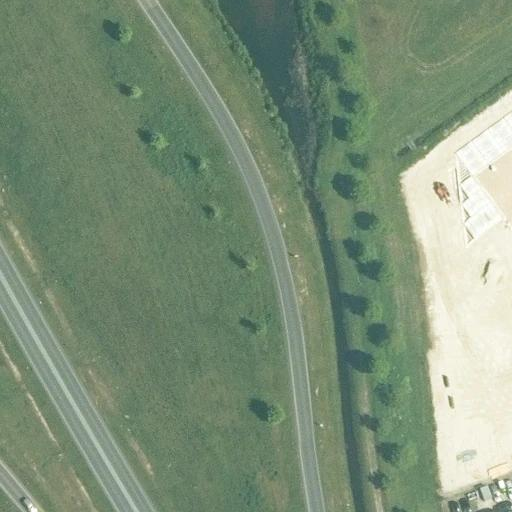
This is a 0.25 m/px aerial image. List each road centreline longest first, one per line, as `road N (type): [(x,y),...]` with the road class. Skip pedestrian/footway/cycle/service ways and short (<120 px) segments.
road 1 (trunk): [(317,511),(282,266),(263,210),(235,144),(142,0)]
road 2 (trunk): [(135,511),(0,274)]
